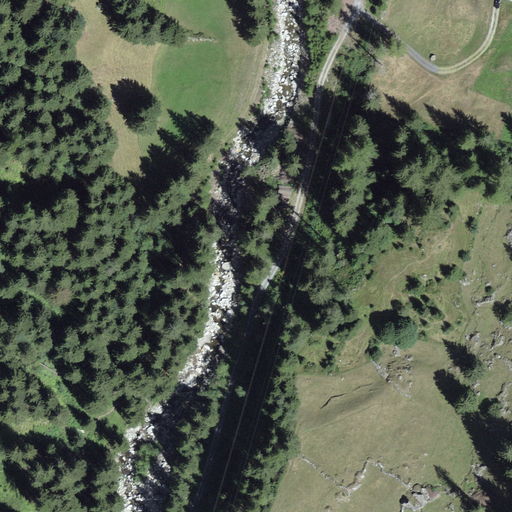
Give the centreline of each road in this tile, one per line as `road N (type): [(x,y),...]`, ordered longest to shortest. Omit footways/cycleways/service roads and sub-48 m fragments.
road 1 (track): [(197,511),(301,177),(325,69),(358,0)]
road 2 (track): [(499,0),(483,49),(454,69),(429,68),(356,6)]
